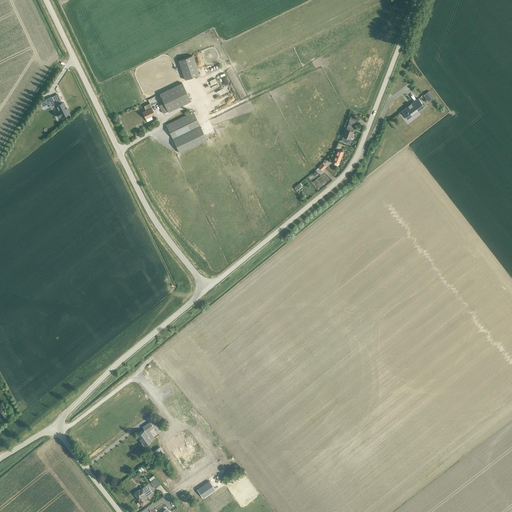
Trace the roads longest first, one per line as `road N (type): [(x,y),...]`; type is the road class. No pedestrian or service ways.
road 1 (unclassified): [(207,288),(342,176),(416,0)]
road 2 (tertiary): [(207,288),(149,217),(45,0)]
road 3 (tertiary): [(61,426),(115,364),(207,288)]
